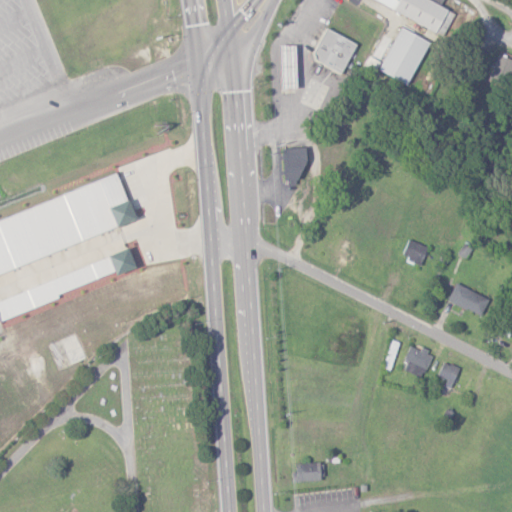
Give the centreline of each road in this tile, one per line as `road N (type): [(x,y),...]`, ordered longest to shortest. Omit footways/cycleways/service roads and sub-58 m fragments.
road 1 (trunk): [(187,0),(198,60),(229,511)]
road 2 (trunk): [(264,511),(234,39),(225,0)]
road 3 (residential): [(511,369),(247,236),(212,238)]
